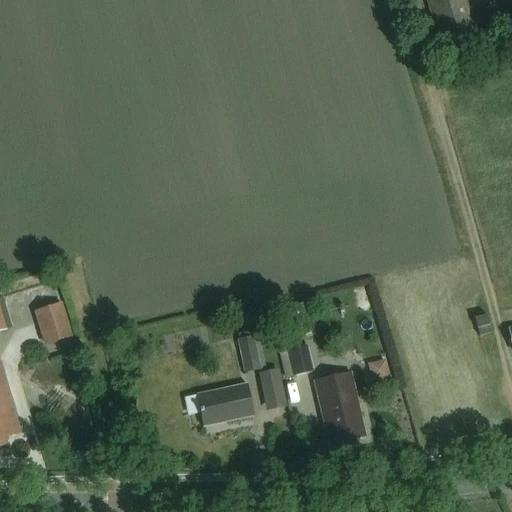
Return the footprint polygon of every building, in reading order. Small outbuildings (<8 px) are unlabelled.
[(462,0),(433,0),(427,2),(440,48),(474,38),(462,0)] [(72,338),(61,305),(34,314),(45,347),(72,338)] [(489,328),(486,318),(474,321),(479,339),(489,336),(487,329),(489,328)] [(256,332),(237,336),(238,342),(237,342),(243,375),(264,371),(256,332)] [(313,374),(307,348),(287,353),(293,378),(313,374)] [(368,363),(371,379),(388,377),(386,360),(368,363)] [(265,411),(286,407),(280,368),(259,372),(265,411)] [(0,447),(5,446),(4,441),(20,437),(0,370),(0,447)] [(364,439),(350,376),(313,385),(328,448),(364,439)] [(253,419),(247,388),(196,398),(203,429),(253,419)]
